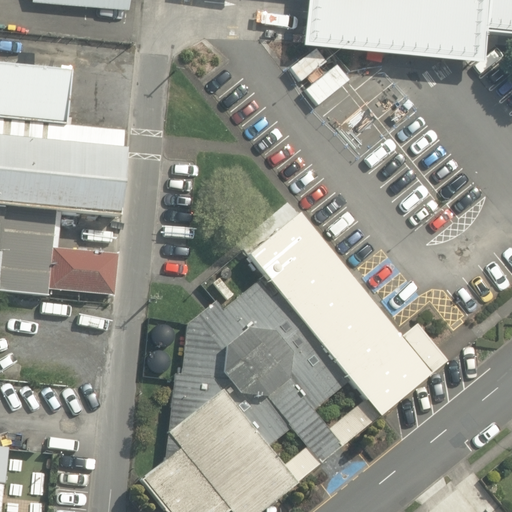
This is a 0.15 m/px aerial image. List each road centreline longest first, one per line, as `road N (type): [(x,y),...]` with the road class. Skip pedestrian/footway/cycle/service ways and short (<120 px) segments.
road 1 (unclassified): [(109,511),(156,58)]
road 2 (unclassified): [(342,511),(511,375)]
